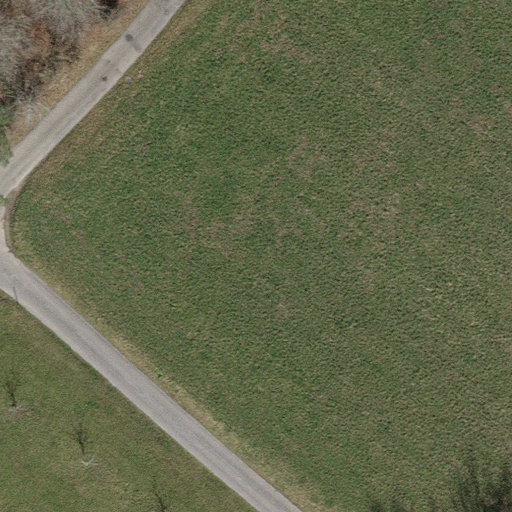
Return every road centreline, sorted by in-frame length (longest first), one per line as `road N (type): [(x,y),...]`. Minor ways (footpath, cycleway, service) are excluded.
road 1 (unclassified): [(0,256),(310,511)]
road 2 (unclassified): [(0,167),(158,0)]
